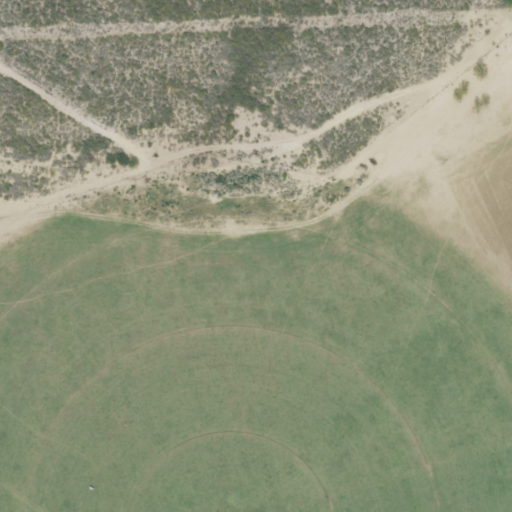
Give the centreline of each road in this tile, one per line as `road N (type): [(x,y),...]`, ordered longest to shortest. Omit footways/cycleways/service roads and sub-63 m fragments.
road 1 (residential): [(393,119),(344,172),(281,193),(195,193),(102,217),(0,203)]
road 2 (residential): [(393,119),(469,70),(511,26)]
